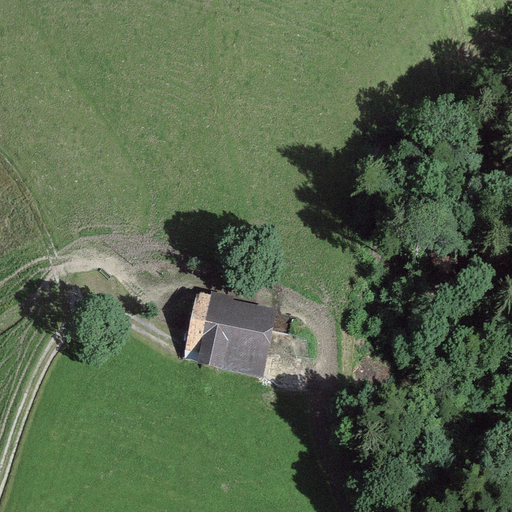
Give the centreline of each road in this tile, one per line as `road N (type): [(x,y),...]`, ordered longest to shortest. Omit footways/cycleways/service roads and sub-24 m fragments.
road 1 (track): [(0,480),(69,301),(145,315),(174,366)]
road 2 (track): [(69,301),(34,201),(0,156)]
